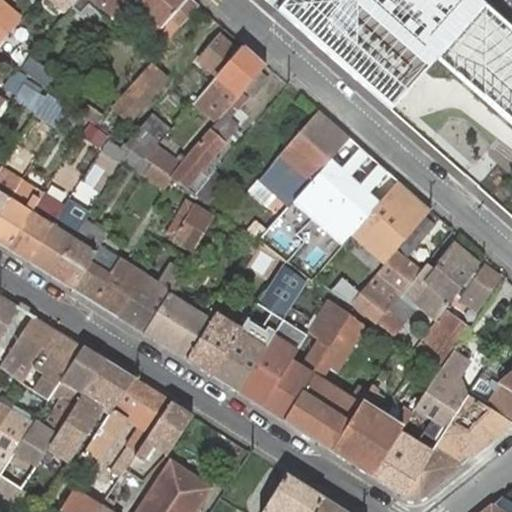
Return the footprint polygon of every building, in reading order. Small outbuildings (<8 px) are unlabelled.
[(47,0),(65,15),(72,6),(77,0),(47,0)] [(77,0),(72,6),(80,13),(88,4),(113,26),(127,10),(134,2),(136,0),(77,0)] [(165,45),(198,6),(191,0),(136,0),(134,2),(161,26),(154,35),(165,45)] [(511,29),(479,0),(287,0),(279,9),(387,104),(431,56),(511,129),(511,29)] [(127,10),(154,35),(161,26),(134,2),(127,10)] [(0,43),(18,23),(20,20),(0,3),(0,43)] [(18,23),(0,43),(0,45),(21,64),(26,58),(40,42),(18,23)] [(220,36),(198,60),(215,74),(236,50),(220,36)] [(260,73),(266,66),(242,45),(215,76),(192,102),(201,111),(217,93),(213,90),(221,81),(239,97),(242,94),(248,87),(260,73)] [(21,64),(17,69),(27,76),(38,84),(47,91),(53,95),(60,86),(45,74),(26,58),(21,64)] [(112,109),(128,124),(153,95),(166,80),(156,70),(150,66),(112,109)] [(22,84),(26,78),(15,71),(3,90),(14,97),(22,84)] [(267,80),(260,73),(248,87),(256,93),(267,80)] [(43,97),(22,84),(14,97),(13,99),(25,107),(34,113),(39,103),(43,97)] [(46,93),(43,97),(39,103),(54,113),(60,103),(46,93)] [(215,171),(216,170),(209,163),(239,128),(229,119),(247,99),(242,94),(239,97),(184,160),(170,175),(195,194),(215,171)] [(25,107),(13,99),(7,108),(18,116),(25,107)] [(60,118),(67,108),(60,103),(54,113),(60,118)] [(94,125),(102,117),(88,105),(80,115),(88,121),(94,125)] [(83,119),(67,108),(60,118),(77,129),(83,119)] [(336,153),(348,139),(318,111),(279,156),(272,163),(262,176),(258,180),(245,195),(258,207),(271,192),(265,186),(269,181),(273,185),(283,173),(286,175),(292,168),(309,183),(331,159),(336,153)] [(127,146),(143,158),(144,157),(151,150),(154,146),(158,141),(159,140),(165,133),(171,126),(156,113),(127,146)] [(86,125),(81,134),(98,146),(103,137),(86,125)] [(115,145),(107,139),(97,154),(106,160),(115,145)] [(170,175),(184,160),(159,140),(158,141),(154,146),(151,150),(144,157),(143,158),(142,160),(149,165),(167,179),(170,175)] [(127,152),(115,145),(106,160),(102,166),(114,173),(121,162),(127,152)] [(342,169),(331,159),(293,202),(341,244),(378,202),(368,193),(387,171),(378,164),(361,184),(352,177),(369,157),(360,148),(342,169)] [(146,165),(127,152),(121,162),(136,170),(141,173),(146,165)] [(167,179),(146,165),(141,173),(166,190),(172,182),(167,179)] [(303,190),(309,183),(292,168),(286,175),(291,180),(303,190)] [(227,181),(215,171),(195,194),(207,204),(227,181)] [(303,190),(291,180),(275,198),(287,208),(293,202),(303,190)] [(0,191),(6,195),(10,188),(0,181),(0,191)] [(15,191),(10,198),(26,208),(32,197),(17,187),(15,191)] [(0,191),(0,214),(10,198),(15,191),(10,188),(6,195),(0,191)] [(383,233),(376,240),(386,248),(398,235),(401,238),(422,213),(395,190),(369,220),(383,233)] [(10,198),(0,214),(0,243),(8,249),(31,211),(39,199),(41,195),(36,192),(32,197),(26,208),(10,198)] [(39,199),(31,211),(48,221),(52,215),(57,218),(61,211),(63,208),(57,205),(55,209),(39,199)] [(67,201),(63,208),(61,211),(82,224),(84,220),(88,214),(67,201)] [(167,233),(176,239),(192,212),(183,206),(167,233)] [(31,211),(8,249),(29,262),(53,224),(57,218),(52,215),(48,221),(31,211)] [(53,224),(29,262),(50,275),(73,238),(82,224),(61,211),(57,218),(53,224)] [(192,212),(176,239),(191,248),(207,222),(192,212)] [(434,223),(426,216),(400,246),(409,253),(434,223)] [(73,238),(50,275),(72,289),(88,264),(95,252),(98,248),(99,245),(106,234),(84,220),(82,224),(73,238)] [(362,228),(376,240),(383,233),(369,220),(362,228)] [(241,249),(252,256),(258,246),(247,239),(241,249)] [(443,310),(478,264),(453,243),(424,282),(425,283),(417,292),(433,306),(429,311),(437,318),(443,310)] [(88,264),(72,289),(92,301),(119,318),(144,277),(98,248),(95,252),(88,264)] [(377,273),(351,303),(378,322),(399,296),(401,293),(422,269),(397,250),(377,273)] [(144,277),(119,318),(144,334),(169,293),(174,286),(180,275),(174,271),(177,266),(173,264),(159,286),(144,277)] [(238,335),(212,377),(237,393),(261,354),(263,351),(306,283),(282,265),(240,332),(238,335)] [(460,298),(475,309),(480,302),(482,303),(500,278),(483,265),(460,298)] [(337,285),(349,295),(358,284),(346,274),(337,285)] [(169,293),(144,334),(187,361),(212,319),(215,316),(217,312),(210,309),(206,315),(169,293)] [(0,336),(19,308),(0,296),(0,336)] [(409,305),(399,296),(378,322),(389,329),(409,305)] [(349,315),(329,301),(308,334),(324,344),(312,358),(308,367),(314,372),(330,347),(349,315)] [(415,347),(410,353),(425,364),(430,358),(439,364),(466,327),(443,310),(437,318),(415,347)] [(312,376),(283,422),(331,451),(360,405),(361,401),(368,392),(360,386),(351,400),(339,392),(333,389),(322,381),(329,369),(337,374),(366,327),(349,315),(330,347),(314,372),(312,376)] [(0,368),(22,383),(55,331),(33,316),(9,352),(0,365),(0,368)] [(212,319),(187,361),(212,377),(238,335),(240,332),(219,319),(215,316),(212,319)] [(61,382),(83,348),(55,331),(22,383),(27,386),(49,400),(53,393),(61,382)] [(82,396),(104,362),(83,348),(61,382),(53,393),(49,400),(58,406),(62,399),(70,387),(82,396)] [(460,356),(452,350),(436,372),(434,375),(450,384),(464,366),(456,361),(460,356)] [(261,354),(237,393),(262,408),(286,370),(261,354)] [(468,361),(460,356),(456,361),(464,366),(468,361)] [(286,370),(262,408),(283,422),(312,376),(299,367),(301,363),(298,362),(299,360),(294,357),(286,370)] [(113,410),(132,380),(104,362),(82,396),(57,433),(48,448),(43,456),(37,465),(30,475),(21,488),(34,497),(60,456),(65,459),(99,408),(102,403),(113,410)] [(299,367),(312,376),(314,372),(308,367),(301,363),(299,367)] [(511,391),(511,371),(497,382),(511,391)] [(450,384),(434,375),(412,410),(431,421),(424,433),(438,441),(446,429),(467,394),(450,384)] [(126,469),(132,461),(170,403),(132,380),(113,410),(110,415),(75,467),(86,474),(93,463),(95,464),(107,446),(120,427),(125,418),(140,428),(133,438),(134,439),(112,472),(115,474),(111,480),(117,483),(126,469)] [(511,425),(511,424),(511,391),(497,382),(494,380),(489,386),(494,390),(483,405),(511,425)] [(436,445),(463,464),(511,425),(483,405),(467,394),(446,429),(438,441),(436,445)] [(360,405),(331,451),(372,477),(398,434),(402,427),(361,401),(360,405)] [(0,428),(11,410),(0,403),(0,428)] [(103,410),(110,415),(113,410),(102,403),(99,408),(103,410)] [(157,441),(170,450),(192,416),(170,403),(132,461),(137,464),(141,460),(144,462),(146,459),(153,448),(157,441)] [(0,475),(34,422),(11,410),(0,428),(0,475)] [(0,475),(0,476),(21,488),(30,475),(21,470),(27,459),(37,465),(43,456),(48,448),(57,433),(36,420),(34,422),(0,475)] [(398,434),(372,477),(404,497),(431,454),(398,434)] [(156,450),(166,456),(170,450),(157,441),(153,448),(156,450)] [(431,454),(404,497),(406,498),(421,498),(463,464),(436,445),(431,454)] [(195,511),(211,488),(171,462),(138,511),(195,511)] [(313,511),(322,498),(285,475),(261,511),(313,511)] [(0,511),(13,511),(34,497),(21,488),(0,476),(0,511)] [(61,511),(97,511),(100,509),(78,497),(72,494),(66,505),(62,511),(61,511)] [(481,511),(511,511),(511,504),(500,497),(492,504),(481,511)] [(344,511),(322,498),(313,511),(344,511)] [(109,511),(110,511),(115,505),(107,499),(104,503),(102,506),(100,509),(97,511),(109,511)]
